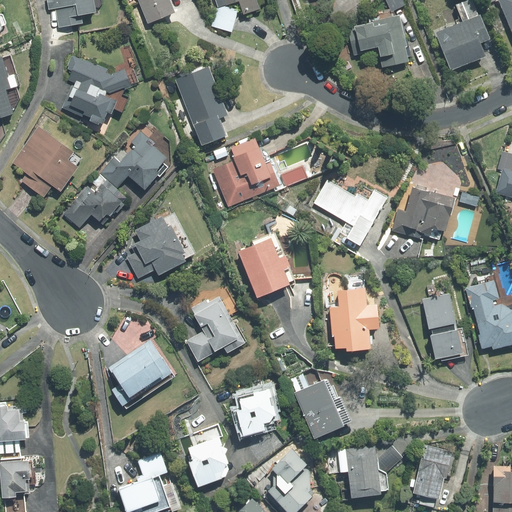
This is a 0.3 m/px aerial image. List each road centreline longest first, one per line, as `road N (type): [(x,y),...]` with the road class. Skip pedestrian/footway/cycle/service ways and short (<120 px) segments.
road 1 (unknown): [(292,311),(298,335),(321,362),(481,412),(463,511)]
road 2 (residential): [(285,66),(318,91),(405,121),(451,119),(511,95)]
